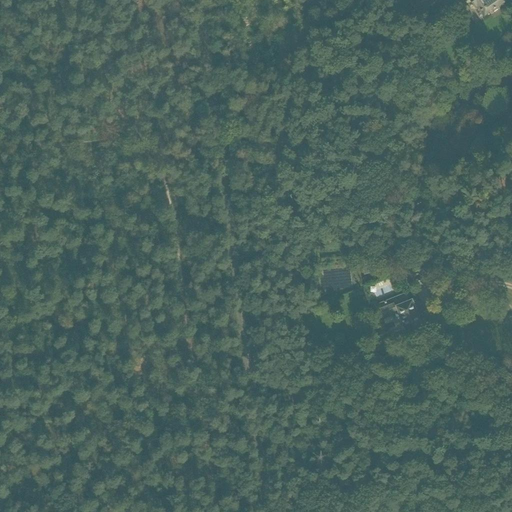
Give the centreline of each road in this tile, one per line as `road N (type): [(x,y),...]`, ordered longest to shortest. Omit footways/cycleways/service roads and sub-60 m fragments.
road 1 (track): [(161,136),(186,347)]
road 2 (track): [(212,511),(186,347)]
road 3 (track): [(0,152),(161,136)]
road 4 (track): [(162,0),(173,78),(161,136)]
